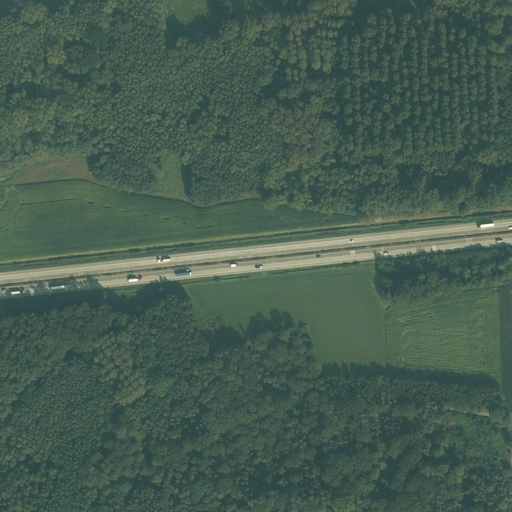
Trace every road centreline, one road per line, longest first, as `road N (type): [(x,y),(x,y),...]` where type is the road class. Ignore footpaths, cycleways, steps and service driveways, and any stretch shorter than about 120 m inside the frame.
road 1 (track): [(0,405),(76,353),(152,452),(324,396),(511,416)]
road 2 (track): [(0,264),(511,209)]
road 3 (motorway): [(511,226),(0,280)]
road 4 (motorway): [(0,292),(511,238)]
road 5 (track): [(272,511),(0,458)]
